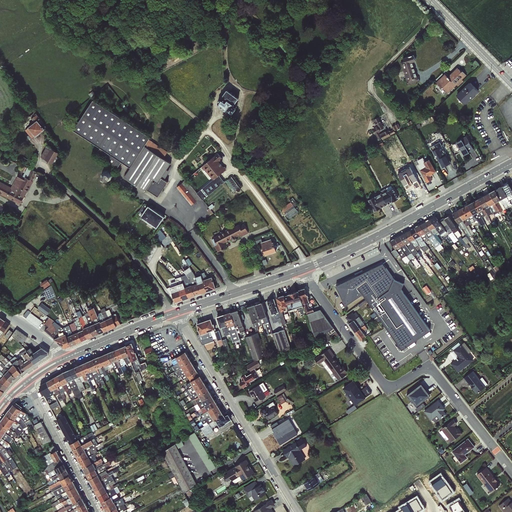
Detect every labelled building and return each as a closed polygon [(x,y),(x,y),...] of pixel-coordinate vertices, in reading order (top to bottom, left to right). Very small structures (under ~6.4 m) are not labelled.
[(414,55),(403,58),(404,61),(401,62),(408,85),(420,81),(418,75),(417,76),(413,62),(416,61),(415,59),(416,59),(415,56),(414,56),(414,55)] [(445,74),(436,82),(447,94),(457,85),(458,86),(462,82),(463,82),(464,82),(462,79),(466,75),(462,71),(462,72),(457,68),(456,67),(453,70),(454,71),(448,77),(445,74)] [(470,83),(457,96),(458,97),(457,98),(462,103),(463,103),(465,104),(470,100),(475,96),(473,95),(478,91),(470,83)] [(227,90),(218,103),(218,104),(221,106),(221,107),(227,111),(228,110),(232,113),(237,108),(236,107),(237,106),(236,104),(235,103),(239,98),(227,90)] [(131,167),(150,137),(94,100),(74,130),(101,148),(96,154),(117,168),(122,161),(131,167)] [(36,113),(34,115),(35,116),(32,119),(35,122),(25,130),(32,139),(36,136),(37,137),(44,131),(43,130),(46,127),(36,113)] [(373,129),(378,139),(381,138),(382,140),(395,132),(394,131),(400,128),(398,123),(392,127),(393,129),(390,131),(389,129),(380,134),(379,133),(381,132),(380,130),(384,128),(378,117),(374,120),(377,126),(376,127),(376,126),(375,127),(375,128),(373,129)] [(466,136),(456,142),(457,143),(460,148),(464,155),(469,152),(473,149),(466,136)] [(145,146),(163,158),(168,152),(149,140),(145,146)] [(440,142),(431,147),(443,167),(450,163),(441,146),(442,145),(440,142)] [(59,152),(47,146),(41,157),(55,165),(59,159),(57,157),(59,152)] [(147,189),(158,197),(168,182),(161,177),(162,176),(167,169),(171,163),(163,158),(145,146),(124,177),(146,191),(147,189)] [(213,180),(197,193),(201,197),(203,200),(225,182),(219,175),(226,170),(226,169),(226,168),(226,167),(225,167),(224,167),(223,167),(219,161),(220,161),(222,159),(217,153),(202,166),(213,180)] [(423,157),(417,160),(419,164),(417,165),(427,182),(432,179),(430,176),(432,175),(431,174),(435,171),(429,160),(425,162),(423,160),(424,159),(423,157)] [(23,176),(24,175),(22,174),(25,167),(23,166),(19,173),(17,178),(16,178),(11,187),(0,181),(0,193),(20,204),(28,191),(30,189),(31,186),(34,181),(33,181),(23,176)] [(410,166),(397,173),(406,189),(411,186),(410,184),(412,183),(415,188),(420,185),(410,166)] [(37,172),(27,168),(24,175),(23,176),(33,181),(37,172)] [(231,177),(225,181),(233,192),(239,188),(231,177)] [(191,205),(201,197),(197,193),(186,180),(177,187),(191,205)] [(502,186),(511,203),(511,202),(511,189),(510,186),(508,182),(502,186)] [(391,185),(380,191),(381,193),(387,204),(398,198),(391,185)] [(511,203),(502,186),(500,186),(499,186),(495,189),(505,209),(511,205),(511,203)] [(505,209),(495,189),(489,192),(498,208),(496,211),(498,213),(505,209)] [(498,208),(489,192),(484,195),(491,210),(493,213),(496,211),(498,208)] [(374,211),(387,204),(381,193),(368,200),(374,211)] [(491,210),(484,195),(479,198),(491,221),(494,227),(496,226),(493,220),(489,211),(491,210)] [(291,202),(282,208),(289,218),(298,212),(295,207),(298,205),(293,198),(289,200),(291,202)] [(491,221),(479,198),(473,201),(482,217),(485,216),(488,223),(491,221)] [(482,217),(473,201),(468,204),(480,226),(486,224),(482,217)] [(140,217),(148,206),(144,203),(137,215),(140,217)] [(480,226),(468,204),(463,207),(471,223),(473,226),(475,224),(478,228),(480,226)] [(140,217),(157,228),(165,216),(148,206),(140,217)] [(471,223),(463,207),(458,210),(469,230),(471,229),(469,225),(471,223)] [(469,230),(458,210),(452,213),(461,229),(464,228),(470,237),(472,235),(469,230)] [(456,225),(449,215),(444,218),(466,249),(469,246),(468,244),(468,242),(470,241),(466,236),(462,238),(461,236),(458,230),(455,225),(456,225)] [(430,219),(438,233),(440,235),(445,230),(435,216),(430,219)] [(425,222),(440,244),(442,242),(436,234),(438,233),(430,219),(425,222)] [(440,244),(425,222),(420,224),(428,238),(437,250),(443,247),(440,244)] [(248,233),(244,224),(240,226),(239,224),(229,229),(229,228),(225,230),(224,231),(222,232),(222,233),(214,237),(214,238),(211,239),(218,252),(227,247),(225,243),(232,239),(232,241),(234,241),(236,239),(236,238),(236,237),(239,235),(241,237),(248,233)] [(428,238),(420,224),(415,227),(424,240),(428,238)] [(424,240),(415,227),(410,230),(421,248),(423,250),(425,249),(423,246),(427,245),(424,240)] [(160,229),(155,237),(159,242),(166,236),(160,229)] [(421,248),(410,230),(404,233),(417,251),(421,248)] [(417,251),(404,233),(400,235),(411,253),(412,253),(417,251)] [(411,253),(400,235),(394,238),(407,256),(411,253)] [(407,256),(394,238),(390,241),(395,248),(391,251),(396,257),(400,255),(405,263),(410,260),(407,256)] [(271,239),(261,242),(266,255),(276,251),(273,242),(272,242),(271,239)] [(158,246),(152,243),(147,252),(152,256),(158,246)] [(348,277),(326,285),(343,308),(363,295),(386,328),(400,320),(405,317),(416,311),(379,257),(349,271),(348,277)] [(195,295),(201,293),(195,277),(194,275),(192,271),(186,275),(190,280),(195,295)] [(207,291),(216,288),(212,277),(207,279),(206,275),(205,275),(204,272),(200,273),(201,275),(207,291)] [(201,275),(195,277),(201,293),(207,291),(201,275)] [(183,282),(182,277),(175,279),(176,281),(177,284),(183,300),(189,297),(183,282)] [(47,279),(40,284),(43,289),(50,285),(50,284),(53,281),(51,278),(48,280),(47,279)] [(189,297),(195,295),(190,280),(183,282),(189,297)] [(183,300),(177,284),(171,287),(170,287),(175,302),(183,300)] [(424,287),(429,294),(432,291),(427,284),(424,287)] [(51,285),(44,290),(48,300),(56,296),(51,285)] [(288,311),(306,305),(316,338),(324,336),(326,340),(335,337),(326,307),(315,311),(313,306),(310,307),(308,301),(310,301),(306,287),(277,296),(281,311),(288,308),(288,311)] [(283,311),(279,312),(275,297),(268,299),(274,321),(282,319),(283,324),(287,323),(283,311)] [(249,305),(256,331),(263,328),(265,335),(273,332),(264,301),(249,305)] [(42,303),(38,308),(47,315),(51,309),(42,303)] [(104,331),(110,329),(101,311),(99,312),(96,305),(93,306),(104,331)] [(104,331),(93,306),(88,308),(89,312),(99,334),(104,331)] [(105,308),(100,310),(101,311),(110,329),(120,324),(115,314),(112,315),(109,309),(106,311),(105,308)] [(240,309),(217,315),(225,349),(230,348),(227,335),(231,334),(233,341),(241,339),(239,332),(245,330),(240,309)] [(94,336),(84,315),(82,316),(80,310),(76,312),(78,317),(88,338),(94,336)] [(346,318),(362,339),(367,336),(363,330),(368,327),(356,311),(346,318)] [(99,334),(89,312),(86,313),(87,314),(84,315),(94,336),(99,334)] [(78,317),(73,318),(75,323),(83,341),(88,338),(78,317)] [(63,328),(49,318),(44,324),(47,327),(44,330),(45,330),(44,330),(60,344),(64,348),(66,348),(70,346),(71,346),(63,328)] [(212,318),(197,323),(200,333),(199,334),(202,343),(215,340),(212,330),(215,329),(212,318)] [(0,328),(0,337),(10,324),(5,321),(0,328)] [(77,343),(83,341),(75,323),(69,325),(77,343)] [(77,343),(69,325),(63,328),(71,346),(77,343)] [(16,329),(12,335),(23,343),(28,337),(16,329)] [(274,332),(278,351),(290,348),(286,329),(274,332)] [(266,356),(258,332),(245,337),(253,360),(247,365),(250,370),(241,376),(243,380),(240,382),(243,387),(251,383),(251,381),(259,376),(255,368),(261,365),(257,359),(266,356)] [(125,346),(133,366),(139,381),(143,380),(140,372),(143,371),(132,343),(125,346)] [(461,344),(453,350),(458,357),(450,363),(458,372),(474,360),(461,344)] [(119,348),(126,364),(129,368),(133,366),(125,346),(119,348)] [(30,348),(26,350),(35,363),(48,354),(49,352),(42,347),(34,353),(30,348)] [(126,364),(119,348),(113,351),(124,373),(127,372),(124,365),(126,364)] [(329,348),(315,359),(319,364),(322,362),(326,369),(329,367),(338,380),(347,374),(346,373),(347,372),(343,366),(341,367),(334,356),(335,355),(329,348)] [(25,370),(35,363),(26,350),(23,352),(21,350),(17,352),(18,354),(17,356),(18,357),(17,357),(25,370)] [(108,353),(114,367),(115,369),(118,368),(121,374),(124,373),(113,351),(108,353)] [(174,365),(189,357),(186,351),(170,361),(171,364),(172,363),(174,365)] [(114,367),(108,353),(99,357),(107,372),(108,371),(107,369),(114,367)] [(0,360),(16,377),(21,373),(14,364),(6,357),(6,358),(1,354),(0,355),(0,360)] [(14,364),(21,373),(26,370),(25,370),(17,357),(15,356),(12,358),(9,355),(6,357),(14,364)] [(93,359),(101,374),(103,374),(107,381),(110,379),(107,372),(99,357),(93,359)] [(177,370),(191,361),(189,357),(174,365),(172,366),(175,371),(177,370)] [(101,374),(93,359),(87,362),(97,384),(100,382),(102,385),(105,384),(101,374)] [(0,369),(12,381),(16,377),(0,360),(0,369)] [(180,375),(194,366),(191,361),(177,370),(180,375)] [(97,384),(87,362),(80,365),(90,386),(93,391),(95,389),(94,385),(97,384)] [(90,386),(80,365),(75,367),(82,382),(84,381),(87,387),(90,386)] [(188,377),(197,371),(194,366),(180,375),(175,377),(177,380),(181,377),(183,380),(188,377)] [(69,369),(80,391),(81,391),(86,389),(82,382),(75,367),(69,369)] [(0,379),(8,386),(12,381),(0,369),(0,379)] [(63,372),(71,388),(77,399),(82,397),(80,391),(69,369),(63,372)] [(476,394),(486,386),(473,370),(463,378),(467,383),(467,382),(476,394)] [(190,381),(200,375),(197,371),(188,377),(190,381)] [(58,375),(66,391),(69,397),(71,396),(71,394),(72,393),(70,389),(71,388),(63,372),(58,375)] [(52,378),(63,399),(66,398),(63,392),(66,391),(58,375),(52,378)] [(189,390),(203,381),(200,375),(190,381),(181,387),(182,390),(186,388),(188,390),(189,390)] [(47,381),(55,396),(58,394),(61,401),(64,400),(63,399),(52,378),(47,381)] [(0,387),(4,391),(8,386),(0,379),(0,387)] [(348,414),(357,408),(355,406),(366,398),(365,397),(371,393),(366,386),(360,390),(353,380),(343,388),(354,403),(346,411),(348,414)] [(55,396),(47,381),(40,385),(40,387),(51,409),(55,407),(57,407),(60,414),(63,412),(55,396)] [(191,394),(206,385),(203,381),(189,390),(191,394)] [(249,391),(256,403),(266,397),(263,392),(267,389),(263,382),(249,391)] [(417,406),(431,395),(421,383),(407,394),(417,406)] [(192,400),(209,390),(206,385),(191,394),(189,396),(192,400)] [(277,394),(287,390),(285,385),(275,389),(277,394)] [(209,390),(192,400),(195,405),(212,396),(209,390)] [(197,410),(215,400),(212,396),(195,405),(197,410)] [(203,413),(218,405),(215,400),(197,410),(199,412),(202,411),(203,413)] [(445,409),(438,400),(424,411),(431,420),(432,419),(435,422),(439,419),(440,419),(447,414),(444,410),(445,409)] [(260,411),(264,418),(266,417),(268,420),(278,413),(274,407),(276,405),(273,401),(266,405),(267,407),(260,411)] [(24,419),(27,427),(28,428),(29,427),(29,425),(32,423),(28,414),(13,404),(9,410),(24,419)] [(218,405),(203,413),(206,418),(221,410),(218,405)] [(24,419),(9,410),(6,414),(21,424),(23,429),(27,427),(24,419)] [(209,423),(224,414),(221,410),(206,418),(209,423)] [(21,424),(6,414),(0,422),(16,433),(17,436),(23,429),(21,424)] [(66,414),(58,418),(69,442),(78,438),(66,414)] [(224,414),(209,423),(200,428),(205,436),(214,431),(212,428),(218,424),(219,427),(222,426),(231,420),(228,414),(225,416),(224,414)] [(45,443),(52,440),(39,416),(32,419),(45,443)] [(288,419),(272,428),(275,432),(273,433),(281,444),(290,439),(290,438),(297,434),(288,419)] [(457,424),(453,419),(441,429),(451,442),(463,433),(458,427),(457,428),(455,426),(457,424)] [(16,433),(0,422),(0,428),(13,438),(16,433)] [(0,436),(9,443),(13,438),(0,428),(0,436)] [(209,471),(216,467),(197,431),(190,435),(209,471)] [(70,444),(73,449),(90,440),(89,438),(93,436),(91,432),(70,444)] [(9,443),(0,436),(0,444),(5,448),(9,443)] [(73,449),(76,456),(96,446),(98,445),(97,443),(99,442),(98,438),(97,436),(90,440),(73,449)] [(307,446),(302,438),(283,450),(287,457),(288,457),(294,467),(306,459),(300,449),(307,446)] [(451,451),(461,463),(468,458),(465,455),(475,447),(468,438),(451,451)] [(164,449),(183,492),(197,485),(178,443),(164,449)] [(5,448),(0,444),(0,458),(5,467),(9,472),(17,466),(5,448)] [(48,465),(61,458),(54,445),(47,449),(49,453),(42,456),(48,465)] [(76,456),(79,461),(96,453),(98,452),(96,449),(97,448),(96,446),(76,456)] [(79,461),(83,468),(97,460),(95,457),(97,456),(96,453),(79,461)] [(61,458),(48,465),(43,472),(45,474),(48,473),(64,464),(61,458)] [(83,468),(86,474),(103,464),(101,458),(97,460),(83,468)] [(223,476),(226,481),(231,478),(232,480),(240,476),(242,479),(255,472),(247,459),(226,471),(227,473),(223,476)] [(86,474),(89,479),(106,470),(107,469),(106,467),(110,466),(107,462),(103,464),(86,474)] [(64,464),(48,473),(51,477),(67,469),(64,464)] [(89,479),(92,485),(110,474),(122,469),(120,465),(114,469),(114,470),(107,473),(106,470),(89,479)] [(486,467),(476,475),(490,492),(500,484),(486,467)] [(67,469),(51,477),(51,481),(47,482),(49,485),(70,475),(67,469)] [(92,485),(95,491),(112,481),(110,479),(112,478),(110,474),(92,485)] [(56,489),(73,481),(70,475),(49,485),(48,486),(52,492),(56,489)] [(320,483),(315,475),(303,482),(308,490),(320,483)] [(95,491),(98,496),(117,486),(120,485),(118,483),(114,486),(113,484),(116,483),(114,480),(112,481),(95,491)] [(255,500),(267,493),(261,483),(258,485),(256,480),(243,488),(249,497),(252,495),(255,500)] [(61,494),(76,486),(73,481),(56,489),(59,495),(61,494)] [(76,486),(61,494),(63,497),(51,504),(53,507),(55,506),(79,493),(76,486)] [(98,496),(101,502),(117,494),(120,491),(117,486),(98,496)] [(65,507),(82,498),(79,493),(55,506),(56,508),(64,505),(65,507)] [(120,498),(117,494),(101,502),(104,507),(114,501),(120,498)] [(366,504),(371,501),(368,494),(362,496),(366,504)] [(82,498),(65,507),(55,511),(63,511),(65,511),(67,511),(85,503),(82,498)] [(268,501),(267,498),(260,502),(262,506),(253,511),(252,511),(273,511),(271,507),(275,505),(271,499),(268,501)] [(503,511),(511,511),(511,501),(511,502),(509,498),(498,506),(503,511)] [(108,511),(117,507),(114,501),(104,507),(106,511),(108,511)] [(79,511),(87,508),(85,503),(67,511),(79,511)]
